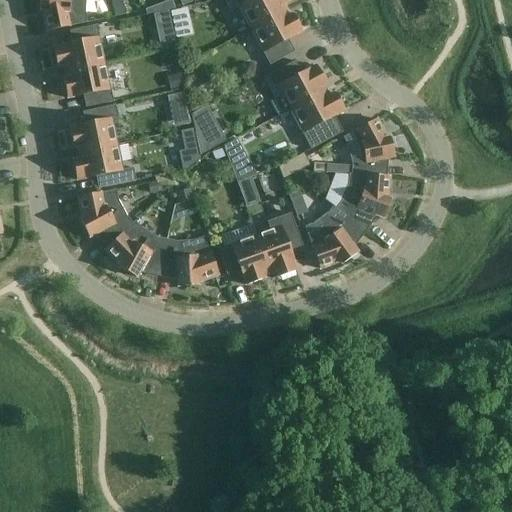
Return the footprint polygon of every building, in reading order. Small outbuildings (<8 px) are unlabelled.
[(85,0),(40,0),(39,10),(45,10),(49,29),(46,29),(46,31),(86,23),(84,13),(85,0)] [(250,30),(286,10),(285,10),(283,11),(280,6),(288,2),(287,0),(222,0),(229,12),(238,8),(250,30)] [(171,1),(145,11),(146,15),(167,11),(174,9),(171,1)] [(187,9),(170,12),(173,24),(189,20),(187,9)] [(286,10),(250,30),(269,66),(293,52),(287,40),(301,33),(291,15),(286,17),(284,12),(286,11),(286,10)] [(64,72),(104,64),(96,26),(69,32),(71,43),(52,47),(57,67),(65,65),(67,71),(64,71),(64,72)] [(293,62),(262,79),(274,101),(270,103),(277,117),(289,110),(325,91),(325,90),(322,92),(320,87),(324,84),(315,66),(300,74),(293,62)] [(104,64),(64,72),(64,73),(67,72),(68,78),(63,79),(67,98),(82,95),(85,108),(112,102),(104,64)] [(180,74),(167,77),(170,90),(182,87),(180,74)] [(325,91),(289,110),(310,150),(342,132),(333,117),(343,111),(334,94),(326,98),(323,93),(325,92),(325,91)] [(182,94),(167,97),(169,108),(185,105),(182,94)] [(77,153),(117,145),(112,120),(117,119),(114,106),(82,113),(84,125),(69,128),(73,148),(78,147),(79,152),(77,153)] [(206,106),(190,115),(197,150),(199,155),(225,141),(206,106)] [(348,175),(389,178),(386,177),(387,159),(393,158),(389,138),(383,139),(374,123),(377,121),(376,120),(342,138),(347,147),(351,166),(350,175),(348,175)] [(235,139),(222,146),(232,174),(249,166),(235,139)] [(117,145),(77,153),(77,154),(80,154),(81,159),(72,161),(76,181),(95,177),(98,189),(135,181),(132,168),(122,170),(117,145)] [(197,150),(179,153),(182,171),(183,171),(199,159),(199,155),(197,150)] [(220,150),(209,154),(212,163),(223,159),(220,150)] [(297,170),(292,160),(278,167),(282,178),(297,170)] [(314,163),(313,172),(326,173),(326,164),(314,163)] [(388,179),(389,178),(348,175),(347,184),(340,202),(335,209),(332,206),(332,207),(365,232),(377,217),(382,219),(389,200),(385,198),(386,179),(388,179)] [(156,182),(147,184),(149,194),(158,192),(156,182)] [(190,189),(175,193),(178,202),(192,198),(190,189)] [(105,251),(134,222),(132,224),(126,217),(117,200),(115,190),(77,198),(78,200),(80,199),(84,217),(79,220),(89,238),(94,235),(107,248),(105,250),(105,251)] [(353,247),(365,232),(332,207),(327,214),(312,224),(304,227),(319,269),(321,269),(320,266),(337,260),(341,264),(357,252),(353,247)] [(254,235),(268,274),(269,273),(269,271),(274,269),(277,277),(296,270),(289,252),(302,247),(290,214),(266,222),(269,230),(254,235)] [(141,215),(137,222),(145,227),(149,220),(141,215)] [(158,277),(166,240),(157,238),(141,229),(134,222),(105,251),(106,251),(108,249),(121,263),(118,268),(136,278),(139,272),(158,277)] [(268,274),(254,235),(214,250),(224,276),(239,271),(245,285),(263,278),(262,273),(267,271),(268,274)] [(166,240),(158,277),(177,281),(177,287),(197,286),(197,280),(215,274),(215,276),(217,276),(203,237),(194,241),(175,242),(166,240)]
